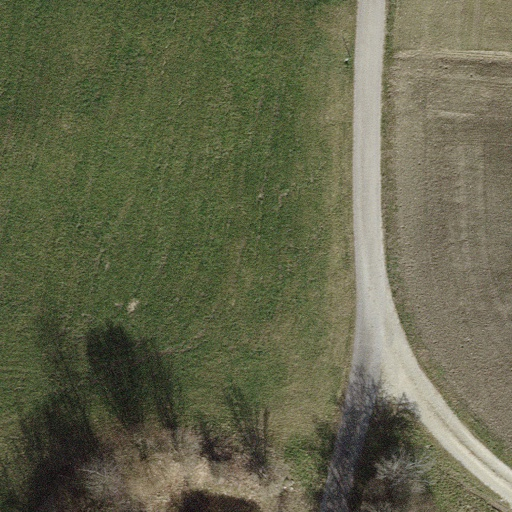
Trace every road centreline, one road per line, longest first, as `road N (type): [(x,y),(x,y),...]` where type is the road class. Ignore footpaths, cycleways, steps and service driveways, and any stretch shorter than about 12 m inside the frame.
road 1 (unclassified): [(339,511),(374,335),(391,0)]
road 2 (track): [(511,487),(437,430),(374,335)]
